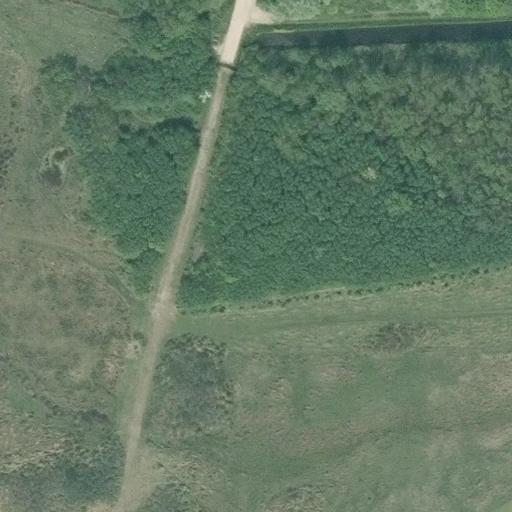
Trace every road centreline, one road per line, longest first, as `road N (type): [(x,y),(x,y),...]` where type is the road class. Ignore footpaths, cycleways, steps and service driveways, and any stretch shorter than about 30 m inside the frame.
road 1 (track): [(238,22),(159,321)]
road 2 (track): [(159,321),(117,511)]
